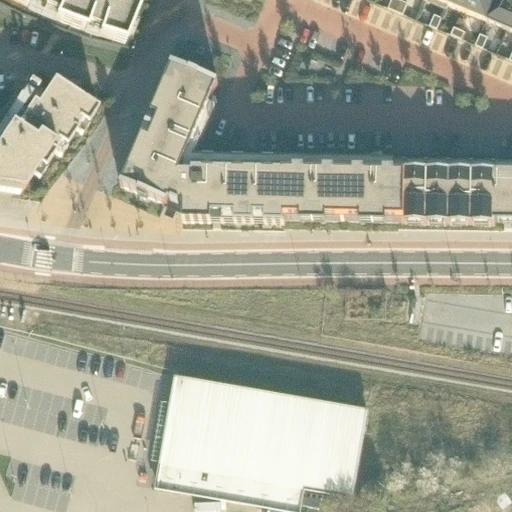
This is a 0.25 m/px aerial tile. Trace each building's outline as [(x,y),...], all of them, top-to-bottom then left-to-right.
[(6,0),(14,3),(30,11),(32,6),(56,16),(54,21),(70,28),(86,34),(88,28),(99,33),(98,38),(124,46),(128,36),(125,35),(128,26),(132,28),(143,0),(6,0)] [(511,0),(253,0),(257,1),(257,0),(423,0),(511,37),(511,0)] [(400,4),(393,1),(388,12),(396,15),(400,4)] [(408,7),(400,4),(396,15),(403,18),(408,7)] [(442,21),(435,18),(430,29),(437,33),(442,21)] [(465,35),(454,31),(451,38),(462,43),(465,35)] [(488,41),(480,38),(475,49),(483,52),(488,41)] [(122,186),(120,189),(139,197),(140,194),(142,189),(152,193),(150,198),(149,198),(148,201),(165,208),(163,211),(183,219),(183,226),(212,226),(212,223),(211,223),(211,217),(235,218),(235,223),(234,227),(255,227),(255,218),(265,218),(265,224),(264,227),(285,228),(285,223),(302,223),(302,219),(301,219),(301,214),(312,215),(312,224),(315,224),(315,215),(325,215),(325,220),(324,224),(362,224),(362,221),(361,221),(362,215),(372,216),(372,225),(375,225),(375,216),(385,216),(385,221),(385,225),(402,225),(402,227),(406,227),(406,222),(424,222),(424,227),(428,227),(428,223),(447,223),(446,227),(450,227),(450,223),(469,223),(469,228),(473,228),(473,223),(491,224),(491,228),(495,228),(495,225),(511,225),(511,174),(395,172),(384,172),(365,172),(365,171),(354,171),(354,172),(335,171),(324,171),(305,171),(305,170),(294,170),(283,170),(283,175),(193,173),(193,177),(180,177),(188,157),(194,160),(203,140),(196,137),(196,136),(197,136),(198,133),(216,89),(217,89),(218,86),(200,78),(199,81),(197,86),(187,82),(189,77),(190,77),(191,74),(172,67),(171,70),(164,86),(159,98),(159,99),(153,114),(152,114),(151,117),(151,118),(147,126),(146,130),(142,139),(140,142),(141,142),(134,158),(132,161),(133,161),(131,166),(130,166),(129,169),(129,170),(122,186)] [(0,194),(17,198),(18,193),(23,193),(39,168),(44,172),(55,155),(54,155),(60,146),(65,150),(76,133),(75,133),(81,124),(86,128),(97,111),(53,82),(37,107),(32,104),(16,129),(11,126),(0,142),(0,194)] [(362,503),(376,413),(177,383),(161,495),(274,511),(308,511),(311,496),(362,503)] [(27,469),(19,498),(53,507),(61,478),(27,469)]
